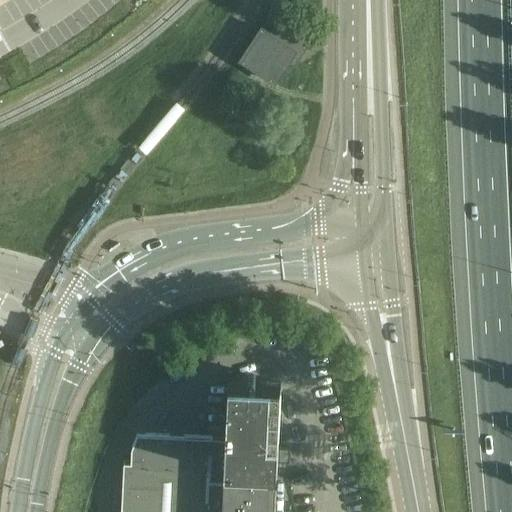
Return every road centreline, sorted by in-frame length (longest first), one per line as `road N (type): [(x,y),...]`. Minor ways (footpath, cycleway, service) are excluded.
road 1 (motorway): [(478,0),(507,511)]
road 2 (tertiary): [(373,221),(175,245),(119,272),(80,309)]
road 3 (tertiary): [(98,340),(136,304),(185,279),(377,256)]
road 4 (secondary): [(417,511),(377,256)]
road 5 (secondary): [(373,221),(368,0)]
road 6 (tertiary): [(65,328),(41,385),(16,511)]
road 7 (tertiary): [(35,511),(62,399),(98,340)]
